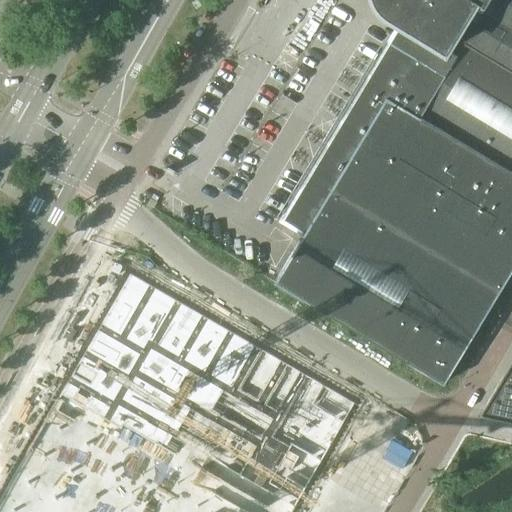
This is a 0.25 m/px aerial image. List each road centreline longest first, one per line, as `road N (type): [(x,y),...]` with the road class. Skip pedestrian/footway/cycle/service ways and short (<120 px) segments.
road 1 (residential): [(416,403),(205,280),(114,199)]
road 2 (unknown): [(78,399),(112,353),(264,454),(342,359)]
road 3 (residential): [(0,405),(114,199)]
road 4 (residential): [(130,172),(237,0)]
road 5 (tertiary): [(0,289),(76,140)]
road 6 (tertiary): [(76,140),(158,0)]
road 7 (residential): [(416,403),(350,511)]
